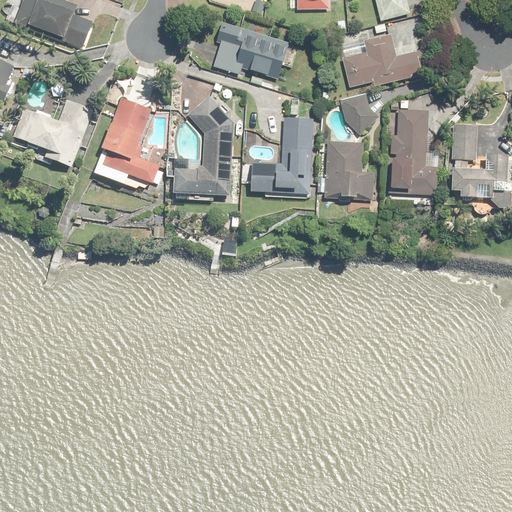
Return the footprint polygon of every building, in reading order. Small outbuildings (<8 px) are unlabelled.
[(67,0),(20,0),(13,22),(84,47),(97,11),(67,0)] [(330,0),(298,0),(298,8),(330,9),(330,0)] [(414,13),(410,0),(376,0),(382,22),(414,13)] [(225,24),(213,66),(240,73),(242,66),(281,77),(291,42),(225,24)] [(343,55),(352,91),(430,72),(421,36),(395,42),(393,33),(366,40),(368,49),(343,55)] [(0,101),(17,67),(0,58),(0,101)] [(234,194),(237,121),(212,93),(189,113),(205,133),(204,164),(176,163),(175,192),(234,194)] [(122,94),(96,170),(128,181),(131,172),(158,181),(165,159),(139,150),(155,105),(122,94)] [(381,114),(368,104),(367,97),(342,101),(346,124),(362,137),(381,114)] [(48,157),(72,165),(92,108),(67,99),(60,120),(26,108),(16,138),(51,151),(48,157)] [(429,109),(394,108),(393,191),(439,192),(440,150),(428,149),(429,109)] [(313,197),(316,116),(285,115),(283,163),(252,162),(251,195),(313,197)] [(478,124),(455,123),(453,157),(455,158),(455,167),(453,167),(452,190),(461,190),(460,196),(490,197),(498,206),(510,206),(511,190),(506,190),(508,155),(487,154),(486,169),(468,168),(469,157),(476,158),(478,124)] [(328,143),(324,200),(374,203),(376,174),(364,173),(365,145),(328,143)]
